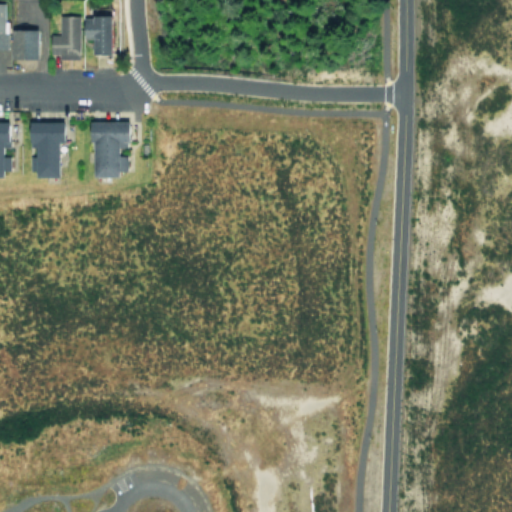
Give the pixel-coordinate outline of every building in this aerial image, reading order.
[(77,59),(79,16),(57,15),(57,34),(46,34),(45,54),(57,54),(56,58),(77,59)] [(114,17),(80,16),(79,38),(90,39),(90,52),(113,53),(114,17)] [(39,59),(39,30),(13,29),(12,58),(39,59)] [(0,122),(0,176),(9,177),(9,122),(0,122)] [(27,123),(27,143),(38,143),(39,177),(61,177),(61,142),(68,142),(68,122),(27,123)] [(133,123),(86,123),(86,161),(93,161),(93,177),(123,177),(123,141),(133,141),(133,123)]
